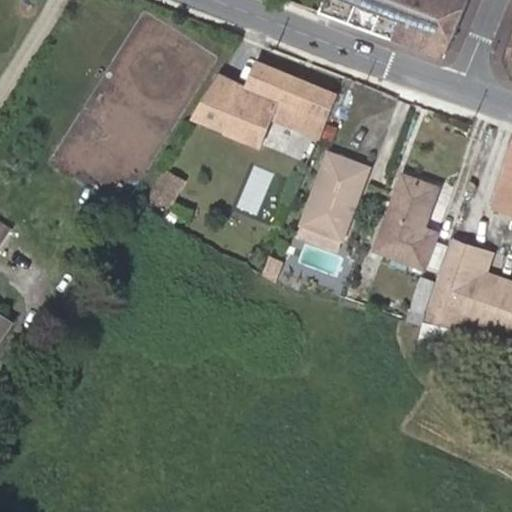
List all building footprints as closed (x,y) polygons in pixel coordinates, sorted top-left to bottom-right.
[(471,0),(328,0),(323,12),(447,58),(454,38),(464,42),(478,4),(471,1),(471,0)] [(464,42),(454,38),(447,58),(456,61),(464,42)] [(320,137),(338,94),(259,61),(247,87),(223,76),(198,116),(204,119),(264,143),(273,123),(297,134),(300,129),(320,137)] [(264,143),(204,119),(199,127),(260,152),(264,143)] [(369,169),(331,154),(305,224),(343,238),(369,169)] [(511,212),(511,156),(495,206),(511,212)] [(441,189),(406,176),(378,249),(426,267),(438,234),(426,229),(441,189)] [(343,238),(305,224),(299,239),(337,254),(343,238)] [(457,319),(481,250),(456,241),(432,310),(457,319)] [(481,250),(457,319),(511,338),(511,281),(487,273),(493,254),(481,250)] [(409,319),(422,323),(436,281),(423,276),(408,319),(409,319)] [(457,319),(432,310),(429,318),(454,327),(457,319)] [(0,342),(12,323),(0,315),(0,342)]
